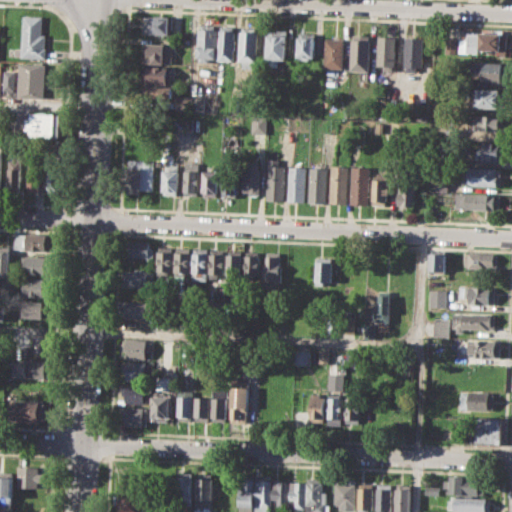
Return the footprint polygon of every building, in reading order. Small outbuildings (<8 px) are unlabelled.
[(23,16),(43,17),(42,35),(46,35),(46,47),(49,47),(49,58),(16,57),(16,47),(21,47),(23,16)] [(144,16),(173,16),(173,29),(169,29),(169,34),(143,33),(144,16)] [(200,29),(202,29),(203,24),(215,25),(215,29),(218,30),(217,59),(210,58),(210,62),(198,62),(200,29)] [(221,25),(236,25),(235,61),(220,61),(221,25)] [(241,27),(259,27),(258,67),(243,66),(244,61),(240,60),(241,27)] [(269,29),(288,30),(286,59),(280,59),(280,65),(268,65),(269,29)] [(462,31),(486,32),(486,29),(503,29),(503,33),(508,33),(507,55),(500,55),(500,50),(479,49),(479,53),(459,52),(460,37),(462,38),(462,31)] [(300,33),(316,34),(315,58),(299,58),(300,33)] [(353,34),(370,35),(369,70),(352,70),(353,34)] [(379,36),(395,37),(394,69),(385,69),(385,66),(378,65),(379,36)] [(405,36),(424,36),(424,66),(416,66),(416,71),(408,71),(408,66),(404,66),(405,36)] [(326,38),(343,38),(343,68),(325,67),(326,38)] [(446,38),(456,38),(455,52),(446,52),(446,38)] [(173,44),(172,63),(143,62),(144,42),(173,44)] [(470,61),(505,62),(505,82),(470,80),(470,61)] [(19,62),(48,63),(46,97),(7,95),(7,88),(18,88),(19,62)] [(143,65),(168,66),(168,69),(172,69),(171,84),(142,83),(143,65)] [(144,86),(172,87),(172,104),(144,103),(144,86)] [(472,89),(505,90),(505,107),(472,106),(472,89)] [(189,96),(205,96),(204,111),(188,110),(189,96)] [(32,113),(61,114),(60,138),(32,137),(33,129),(27,129),(27,118),(32,118),(32,113)] [(253,114),(267,115),(267,134),(253,133),(253,114)] [(474,115),(503,116),(502,130),(474,129),(474,115)] [(352,128),(365,129),(364,142),(352,142),(352,128)] [(481,141),(505,142),(505,160),(480,159),(481,141)] [(8,158),(22,158),(21,192),(7,191),(8,158)] [(267,158),(280,159),(279,166),(286,166),(284,201),(266,200),(267,158)] [(128,159),(154,160),(153,189),(141,189),(140,193),(127,192),(128,159)] [(28,160),(44,161),(43,192),(27,192),(28,160)] [(186,161),(199,162),(198,195),(184,194),(186,161)] [(242,192),(243,168),(248,168),(249,162),(259,162),(258,195),(249,195),(250,192),(242,192)] [(161,168),(167,168),(168,163),(179,163),(178,195),(164,194),(164,190),(160,190),(161,168)] [(332,165),(348,165),(347,202),(330,202),(332,165)] [(290,166),(307,167),(306,201),(289,200),(290,166)] [(353,166),(370,167),(369,204),(352,203),(353,166)] [(468,166),(498,168),(497,177),(500,177),(499,185),(467,183),(468,166)] [(311,167),(328,167),(326,202),(310,202),(311,167)] [(223,168),(238,168),(237,197),(222,196),(223,168)] [(205,170),(219,171),(218,195),(204,195),(205,170)] [(58,187),(58,171),(48,171),(48,186),(58,187)] [(374,178),(387,179),(386,204),(372,204),(374,178)] [(400,180),(416,180),(415,206),(399,205),(400,180)] [(430,180),(448,181),(448,190),(429,189),(430,180)] [(467,192),(501,193),(500,210),(466,208),(467,192)] [(14,234),(50,235),(49,251),(14,250),(14,234)] [(128,239),(150,240),(149,248),(154,248),(153,261),(147,261),(147,257),(127,256),(128,239)] [(0,246),(9,246),(9,277),(0,276),(0,246)] [(159,246),(174,247),(173,272),(158,272),(159,246)] [(177,246),(191,247),(191,273),(176,272),(177,246)] [(195,248),(210,249),(209,274),(194,273),(195,248)] [(213,249),(227,250),(226,275),(212,275),(213,249)] [(230,250),(243,250),(242,276),(229,275),(230,250)] [(247,251),(261,251),(260,276),(246,276),(247,251)] [(268,251),(281,251),(280,288),(271,287),(271,284),(263,283),(264,262),(268,262),(268,251)] [(466,251),(498,253),(498,268),(465,266),(466,251)] [(431,253),(447,253),(446,271),(431,271),(431,253)] [(24,256),(53,256),(52,273),(24,273),(24,256)] [(317,256),(334,257),(333,282),(325,281),(325,286),(315,286),(317,256)] [(122,271),(136,271),(136,267),(154,268),(154,287),(122,286),(122,271)] [(24,277),(53,278),(53,295),(24,295),(24,277)] [(461,286),(496,288),(495,304),(469,303),(469,296),(460,296),(461,286)] [(431,288),(448,289),(447,307),(430,306),(431,288)] [(375,290),(390,291),(389,321),(374,321),(375,290)] [(23,299),(48,301),(47,316),(22,315),(23,299)] [(120,301),(147,302),(146,318),(120,317),(120,301)] [(455,313),(495,315),(494,329),(465,328),(465,332),(457,332),(457,327),(454,327),(455,313)] [(435,318),(451,319),(450,337),(434,336),(435,318)] [(34,337),(53,338),(52,356),(33,355),(34,337)] [(123,339),(151,341),(150,352),(146,351),(146,357),(122,356),(123,339)] [(470,342),(476,343),(477,339),(500,340),(499,357),(469,355),(470,342)] [(320,349),(328,349),(328,362),(319,361),(320,349)] [(296,350),(310,351),(309,364),(296,364),(296,350)] [(14,360),(47,361),(46,381),(14,380),(14,360)] [(122,361),(148,362),(147,381),(127,380),(127,373),(122,372),(122,361)] [(156,376),(169,377),(168,389),(156,389),(156,376)] [(232,380),(249,380),(248,422),(230,422),(232,380)] [(123,383),(150,385),(148,404),(124,403),(125,394),(122,393),(123,383)] [(196,388),(209,389),(209,420),(195,419),(196,388)] [(214,388),(228,389),(226,421),(212,420),(214,388)] [(428,389),(437,389),(436,398),(428,397),(428,389)] [(178,390),(194,391),(192,419),(177,418),(178,390)] [(461,391),(493,393),(492,410),(460,408),(461,391)] [(311,392),(321,393),(321,397),(325,397),(324,422),(309,421),(311,392)] [(153,395),(170,396),(169,421),(152,421),(153,395)] [(347,396),(361,397),(360,423),(346,422),(347,396)] [(330,397),(344,397),(342,422),(328,421),(330,397)] [(15,401),(44,402),(43,420),(14,419),(15,401)] [(122,406),(147,407),(147,426),(124,425),(124,417),(121,417),(122,406)] [(471,416),(502,418),(501,444),(470,442),(471,416)] [(18,465),(40,467),(40,473),(44,473),(44,482),(39,482),(39,488),(17,486),(18,465)] [(0,471),(13,472),(12,497),(0,497),(0,471)] [(178,472),(192,473),(191,505),(176,505),(178,472)] [(198,477),(202,477),(203,473),(213,474),(212,506),(197,505),(198,477)] [(445,479),(450,479),(450,475),(484,476),(483,495),(450,493),(450,487),(444,487),(445,479)] [(307,511),(309,478),(322,478),(321,493),(326,493),(326,504),(329,505),(329,511),(317,511),(307,511)] [(238,511),(239,479),(253,479),(252,511),(238,511)] [(255,511),(256,479),(271,480),(270,511),(255,511)] [(274,480),(287,481),(286,508),(278,507),(278,499),(273,499),(274,480)] [(290,481),(304,481),(303,511),(292,511),(293,508),(289,507),(290,481)] [(335,483),(354,484),(353,511),(339,510),(339,504),(335,503),(335,483)] [(358,511),(359,483),(373,483),(372,509),(368,509),(367,511),(358,511)] [(376,511),(377,484),(391,484),(390,509),(386,509),(386,511),(376,511)] [(395,511),(396,484),(410,484),(410,511),(395,511)] [(424,485),(439,485),(439,495),(424,494),(424,485)] [(117,511),(118,493),(146,494),(145,511),(117,511)] [(451,496),(489,497),(489,511),(446,511),(446,500),(451,500),(451,496)]
